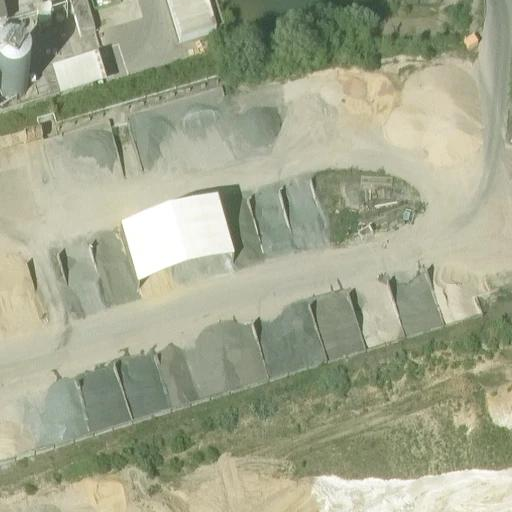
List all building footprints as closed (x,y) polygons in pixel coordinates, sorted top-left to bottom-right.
[(95,0),(79,0),(82,8),(97,4),(95,0)] [(224,0),(172,0),(178,15),(224,0)] [(96,61),(89,32),(51,41),(58,70),(96,61)] [(214,66),(203,37),(157,53),(168,83),(214,66)] [(121,275),(230,251),(216,187),(106,212),(121,275)]
